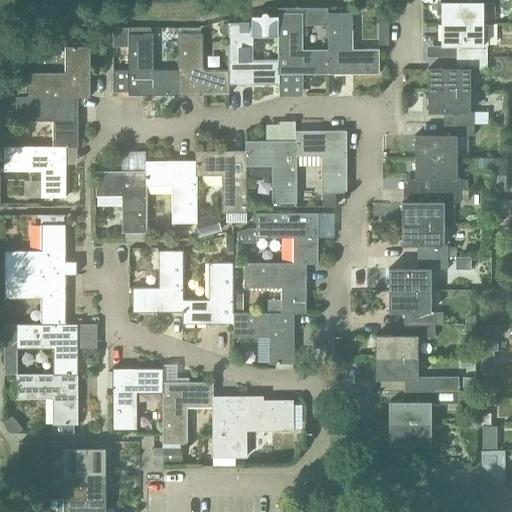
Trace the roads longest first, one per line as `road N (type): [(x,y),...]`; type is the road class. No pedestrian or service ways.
road 1 (residential): [(85,159),(111,121),(382,107)]
road 2 (residential): [(315,377),(253,378),(114,322),(111,265),(91,265)]
road 3 (residential): [(382,107),(315,377)]
road 4 (residential): [(177,511),(177,489),(185,483),(313,480)]
